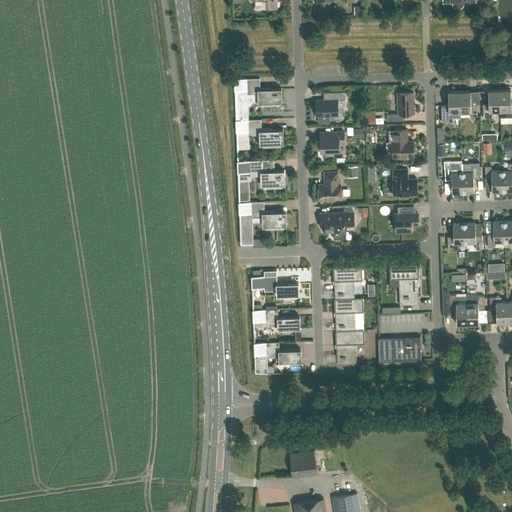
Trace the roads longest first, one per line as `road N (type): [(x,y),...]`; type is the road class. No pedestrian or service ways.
road 1 (secondary): [(207,192),(215,404)]
road 2 (secondary): [(227,396),(223,286),(207,192)]
road 3 (secondary): [(207,192),(181,0)]
road 4 (residential): [(299,81),(306,251)]
road 5 (unclassified): [(270,403),(440,398)]
road 6 (residential): [(315,251),(317,369),(346,369)]
road 7 (residential): [(433,206),(428,76)]
road 8 (residential): [(299,81),(428,76)]
